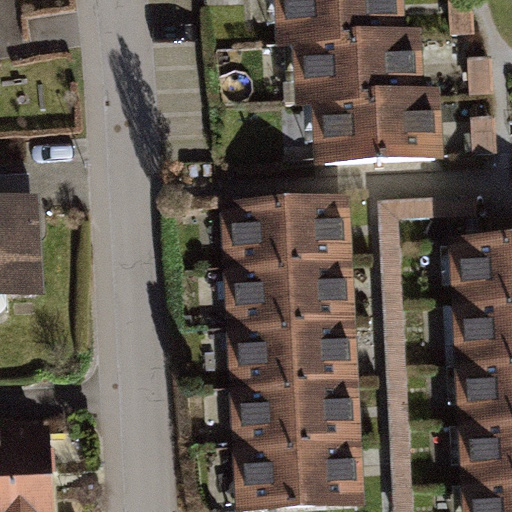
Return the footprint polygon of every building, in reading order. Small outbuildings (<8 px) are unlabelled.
[(405,0),(294,0),(276,1),(280,61),(295,60),(409,52),(406,11),(405,0)] [(424,51),(409,52),(295,60),(299,119),(314,118),(428,110),(426,83),(424,51)] [(441,109),(428,110),(314,118),(318,181),(445,172),(443,138),(441,109)] [(35,200),(0,202),(0,298),(41,296),(35,200)] [(219,214),(221,275),(356,270),(355,235),(354,208),(219,214)] [(511,249),(448,252),(450,311),(511,309),(511,249)] [(221,275),(223,336),(359,331),(357,295),(356,270),(221,275)] [(511,309),(450,311),(451,370),(511,367),(511,309)] [(223,336),(226,398),(361,392),(360,357),(359,331),(223,336)] [(511,367),(451,370),(453,429),(511,427),(511,367)] [(226,398),(228,459),(364,454),(362,419),(361,392),(226,398)] [(46,421),(0,423),(0,511),(51,511),(48,455),(46,421)] [(511,427),(453,429),(455,488),(511,486),(511,427)] [(228,459),(230,511),(366,511),(365,473),(364,454),(228,459)] [(511,511),(511,486),(455,488),(456,511),(511,511)]
